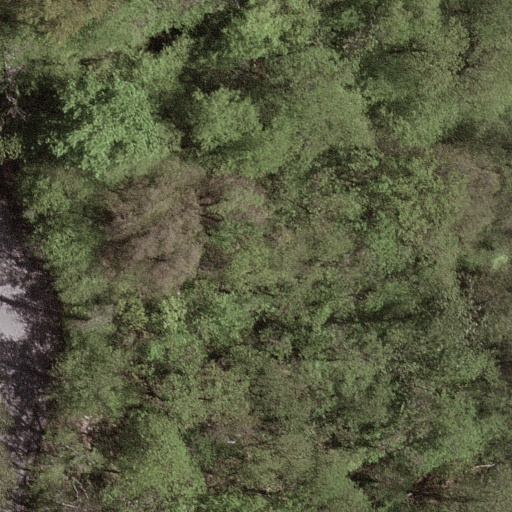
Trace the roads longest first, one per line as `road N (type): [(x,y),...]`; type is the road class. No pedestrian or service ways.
road 1 (secondary): [(486,511),(511,218)]
road 2 (residential): [(3,511),(22,387),(16,322),(0,307)]
